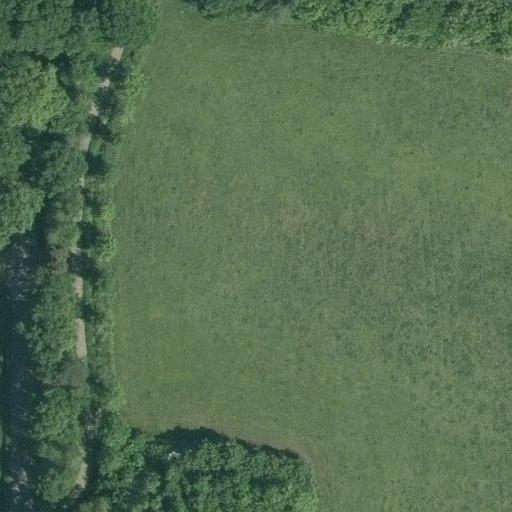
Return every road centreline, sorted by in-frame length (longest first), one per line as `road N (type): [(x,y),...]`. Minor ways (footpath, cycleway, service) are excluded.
road 1 (tertiary): [(24,264),(29,141),(61,0)]
road 2 (tertiary): [(23,511),(24,264)]
